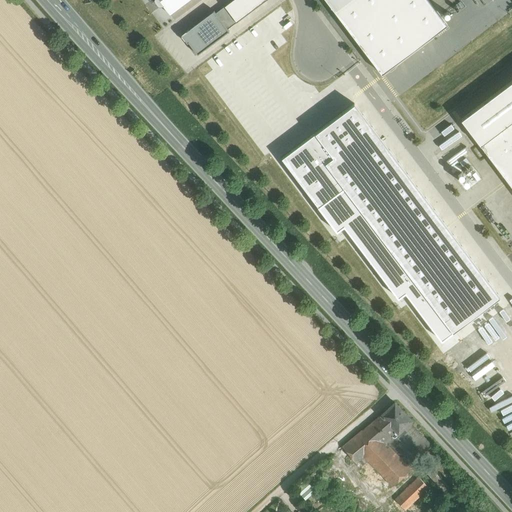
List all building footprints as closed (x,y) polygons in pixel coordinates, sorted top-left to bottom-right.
[(163,5),(170,14),(188,0),(154,0),(155,2),(158,5),(160,6),(162,6),(163,5)] [(233,0),(225,6),(236,22),(266,0),(233,0)] [(328,0),(382,71),(447,23),(429,0),(328,0)] [(225,6),(216,13),(227,28),(236,22),(225,6)] [(215,11),(181,35),(195,55),(229,30),(227,28),(216,13),(215,11)] [(511,81),(462,120),(511,185),(511,81)] [(450,169),(462,185),(472,178),(460,162),(450,169)] [(399,406),(344,453),(362,473),(371,466),(396,494),(417,476),(395,450),(419,428),(399,406)] [(309,481),(299,491),(306,499),(316,489),(309,481)] [(422,481),(397,504),(404,511),(416,511),(435,494),(422,481)]
